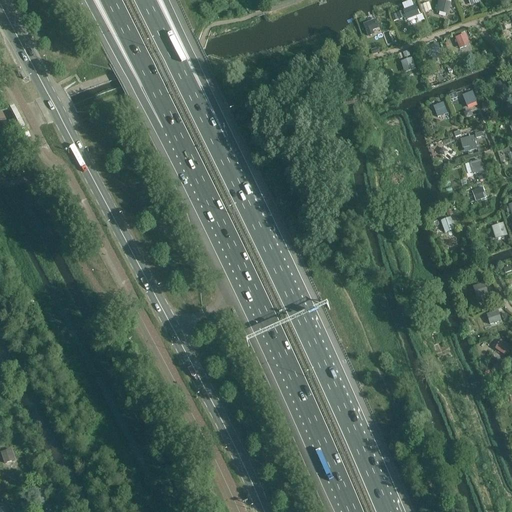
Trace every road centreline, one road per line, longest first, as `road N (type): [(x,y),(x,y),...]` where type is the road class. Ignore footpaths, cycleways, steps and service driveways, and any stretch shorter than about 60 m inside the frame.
road 1 (secondary): [(264,511),(0,3)]
road 2 (motorway): [(172,124),(351,511)]
road 3 (motorway): [(385,511),(216,143)]
road 4 (motorway): [(216,143),(144,0)]
road 5 (motorway): [(216,143),(197,69),(165,0)]
road 6 (motorway): [(89,0),(137,91),(172,124)]
road 7 (motorway): [(110,0),(172,124)]
